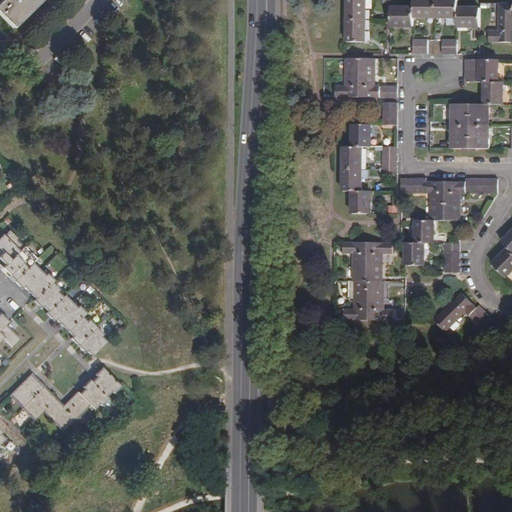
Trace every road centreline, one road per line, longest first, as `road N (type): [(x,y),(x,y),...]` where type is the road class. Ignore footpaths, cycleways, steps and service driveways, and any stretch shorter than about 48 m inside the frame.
road 1 (secondary): [(256,0),(242,257),(241,511)]
road 2 (residential): [(407,93),(406,168),(511,170)]
road 3 (residential): [(511,193),(476,256),(475,274),(490,302),(511,308)]
